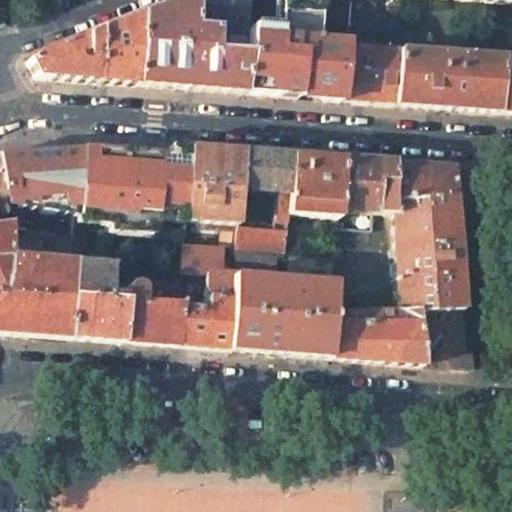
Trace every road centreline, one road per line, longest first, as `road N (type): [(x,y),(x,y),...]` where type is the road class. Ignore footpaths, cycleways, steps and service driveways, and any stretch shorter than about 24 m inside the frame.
road 1 (residential): [(0,379),(44,373),(511,407)]
road 2 (residential): [(511,144),(15,107)]
